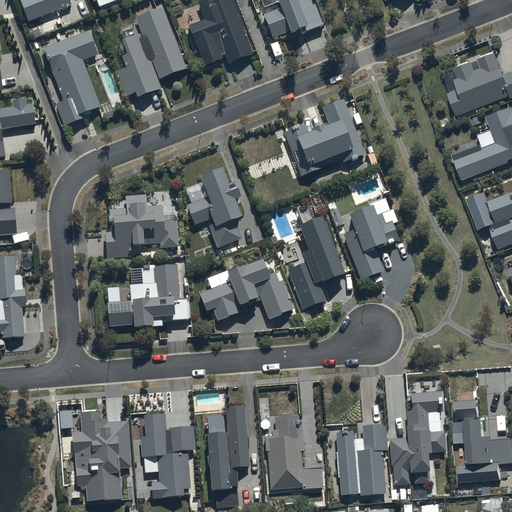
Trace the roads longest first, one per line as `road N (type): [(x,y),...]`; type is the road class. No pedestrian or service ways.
road 1 (residential): [(511,0),(79,173),(65,192),(60,222),(72,372)]
road 2 (residential): [(372,331),(353,351),(72,372)]
